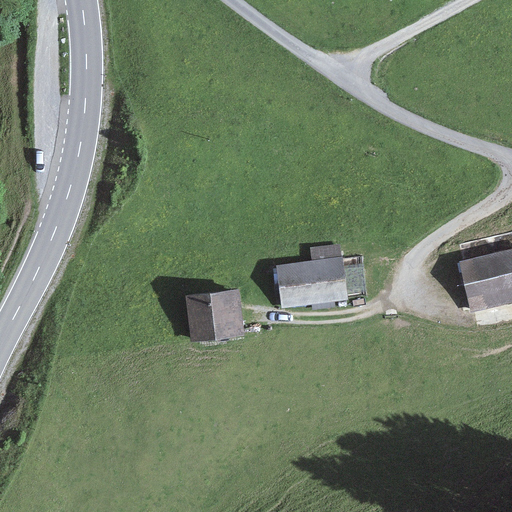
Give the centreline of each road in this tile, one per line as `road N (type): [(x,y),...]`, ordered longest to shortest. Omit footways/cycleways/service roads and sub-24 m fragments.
road 1 (secondary): [(81,0),(87,79),(74,174),(0,346)]
road 2 (track): [(511,155),(413,121),(334,73)]
road 3 (track): [(511,189),(407,268),(409,287),(448,312)]
road 4 (track): [(334,73),(473,0)]
road 5 (track): [(334,73),(232,0)]
